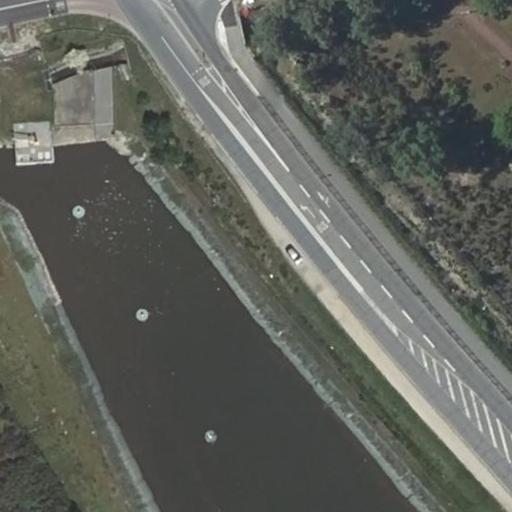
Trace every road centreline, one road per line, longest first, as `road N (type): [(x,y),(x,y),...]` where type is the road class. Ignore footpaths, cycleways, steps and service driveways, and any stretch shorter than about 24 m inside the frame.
road 1 (primary): [(127,0),(355,305),(511,479)]
road 2 (primary): [(511,420),(389,281),(179,0)]
